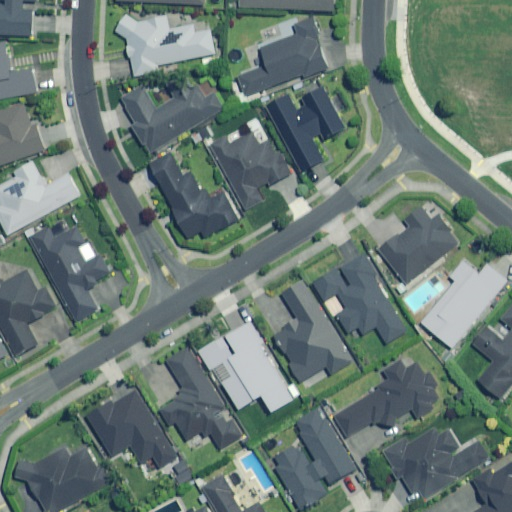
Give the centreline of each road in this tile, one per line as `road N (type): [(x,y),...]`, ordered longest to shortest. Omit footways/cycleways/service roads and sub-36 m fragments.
road 1 (residential): [(183,303),(91,131),(82,93),(81,0)]
road 2 (residential): [(407,137),(332,210),(183,303)]
road 3 (residential): [(183,303),(35,391)]
road 4 (residential): [(375,0),(375,75),(407,137)]
road 5 (residential): [(407,137),(511,225)]
